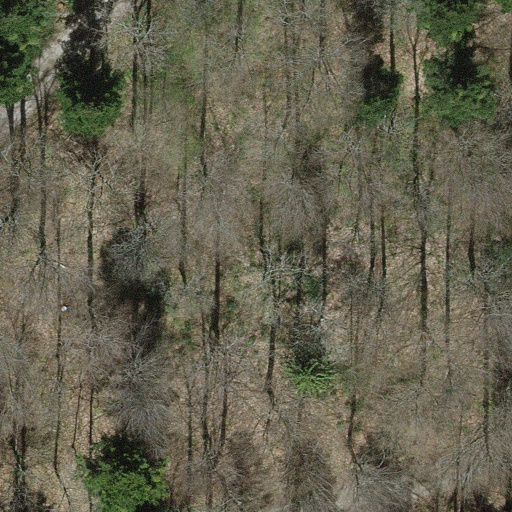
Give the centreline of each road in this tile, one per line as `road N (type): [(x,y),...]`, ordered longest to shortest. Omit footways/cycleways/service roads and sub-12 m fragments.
road 1 (track): [(511,453),(325,511)]
road 2 (track): [(0,118),(109,0)]
